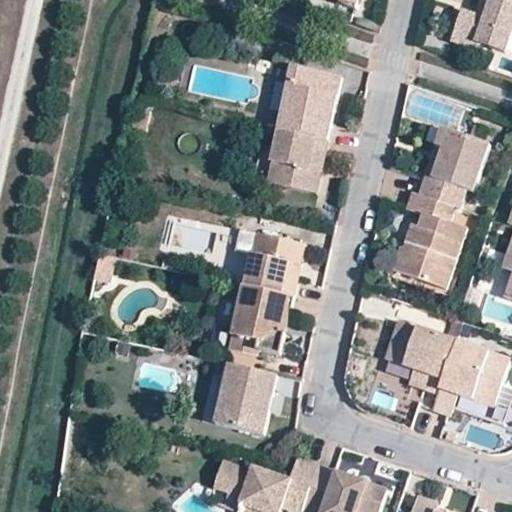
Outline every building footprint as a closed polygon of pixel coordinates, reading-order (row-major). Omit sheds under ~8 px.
[(335,0),(341,1),(358,9),(358,0),(335,0)] [(511,0),(490,0),(486,14),(478,11),(463,5),(453,35),(477,43),(478,38),(504,47),(511,25),(511,24),(511,0)] [(490,0),(481,0),(478,11),(486,14),(490,0)] [(344,77),(294,66),(279,128),(330,139),(337,108),(325,105),(328,93),(340,96),(344,77)] [(325,105),(337,108),(340,96),(328,93),(325,105)] [(470,125),(468,132),(476,136),(479,128),(470,125)] [(330,139),(279,128),(272,158),(283,160),(277,182),(312,191),(317,168),(310,167),(314,154),(326,157),(330,139)] [(441,129),(426,174),(434,176),(448,132),(441,129)] [(419,193),(461,208),(467,191),(473,194),(489,145),(475,141),(466,138),(448,132),(434,176),(426,174),(419,193)] [(468,132),(466,138),(475,141),(476,136),(468,132)] [(317,168),(312,191),(318,192),(326,157),(314,154),(310,167),(317,168)] [(283,160),(272,158),(267,180),(277,182),(283,160)] [(419,193),(414,192),(409,209),(425,215),(422,226),(420,225),(414,242),(422,245),(420,252),(411,248),(403,271),(457,289),(478,230),(462,223),(466,210),(461,208),(419,193)] [(262,253),(267,233),(257,231),(253,251),(262,253)] [(262,253),(253,251),(245,284),(294,296),(298,278),(286,275),(289,264),(293,265),(294,264),(299,240),(267,233),(262,253)] [(286,275),(298,278),(306,242),(299,240),(294,264),(293,265),(289,264),(286,275)] [(422,245),(414,242),(411,248),(420,252),(422,245)] [(294,296),(245,284),(235,329),(239,337),(261,342),(259,352),(281,357),(286,336),(282,334),(286,313),(290,314),(294,296)] [(440,391),(458,341),(401,321),(389,355),(416,364),(428,369),(422,384),(440,391)] [(239,337),(235,329),(230,351),(258,357),(259,352),(261,342),(239,337)] [(440,391),(435,408),(453,414),(460,393),(497,406),(497,404),(504,384),(511,359),(458,341),(440,391)] [(273,393),(277,374),(228,363),(215,422),(264,433),(269,410),(264,409),(268,392),(273,393)] [(428,369),(416,364),(410,380),(422,384),(428,369)] [(510,409),(511,403),(511,386),(504,384),(497,404),(510,409)] [(269,410),(273,393),(268,392),(264,409),(269,410)] [(303,505),(318,462),(295,455),(288,475),(280,472),(277,479),(270,477),(273,470),(254,463),(252,467),(221,456),(210,487),(226,492),(239,497),(234,511),(236,511),(277,511),(280,504),(301,511),(303,505)] [(372,511),(377,511),(387,485),(318,462),(303,505),(322,511),(356,511),(358,507),(372,511)] [(277,479),(280,472),(273,470),(270,477),(277,479)] [(239,497),(226,492),(221,507),(234,511),(239,497)] [(434,511),(436,511),(439,506),(418,500),(415,506),(434,511)]
